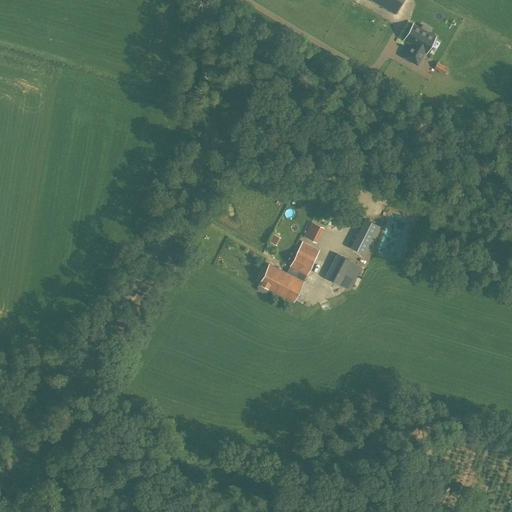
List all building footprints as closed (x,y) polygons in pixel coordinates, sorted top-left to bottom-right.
[(370,0),(395,15),(403,0),(370,0)] [(417,24),(408,39),(417,45),(415,48),(414,48),(409,57),(421,64),(429,51),(431,52),(439,37),(417,24)] [(366,254),(381,226),(364,217),(350,246),(366,254)] [(266,291),(267,288),(293,301),(303,281),(295,277),(298,271),(306,276),(313,261),(319,250),(302,242),(296,253),(290,266),(287,273),(269,264),(259,284),(258,287),(259,290),(263,292),(266,291)] [(349,290),(361,266),(337,254),(325,277),(349,290)]
